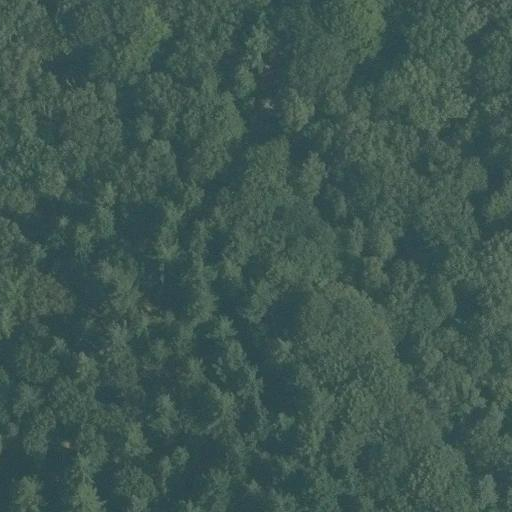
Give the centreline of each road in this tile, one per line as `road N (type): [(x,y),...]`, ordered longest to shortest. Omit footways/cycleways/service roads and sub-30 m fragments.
road 1 (unclassified): [(0,395),(363,0)]
road 2 (track): [(412,511),(224,159)]
